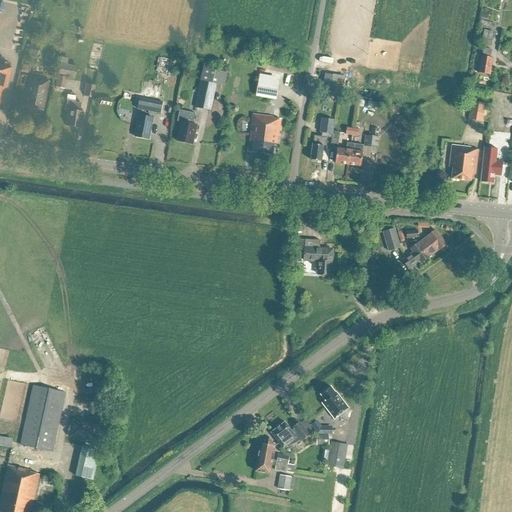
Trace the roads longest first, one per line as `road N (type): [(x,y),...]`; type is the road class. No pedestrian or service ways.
road 1 (tertiary): [(112,511),(363,325),(479,289),(500,262),(508,214)]
road 2 (secondary): [(291,191),(0,150)]
road 3 (secondary): [(508,214),(291,191)]
road 4 (unclassified): [(291,191),(322,0)]
